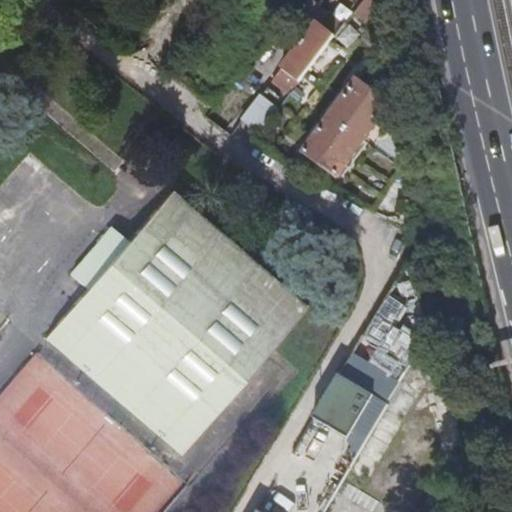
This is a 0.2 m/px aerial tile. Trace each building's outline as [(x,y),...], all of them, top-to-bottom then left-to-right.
[(380,0),(364,0),(347,24),(346,25),(362,37),(370,27),(363,22),(380,0)] [(334,38),(346,23),(328,9),(273,83),(280,88),(270,100),(282,109),(287,99),(334,38)] [(346,25),(347,24),(346,23),(334,38),(335,39),(346,25)] [(198,52),(181,71),(192,82),(209,63),(198,52)] [(358,82),(305,154),(338,178),(390,105),(358,82)] [(122,244),(104,230),(64,277),(81,292),(40,343),(179,458),(303,309),(163,193),(122,244)] [(413,363),(388,406),(387,407),(413,422),(439,378),(413,363)] [(406,511),(346,478),(325,511),(406,511)]
